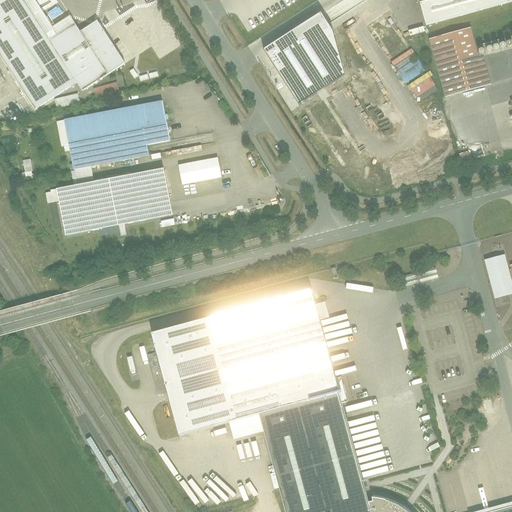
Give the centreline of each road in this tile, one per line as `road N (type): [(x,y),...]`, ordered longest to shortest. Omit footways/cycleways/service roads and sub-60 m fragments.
road 1 (residential): [(341,233),(0,326)]
road 2 (residential): [(341,233),(195,0)]
road 3 (residential): [(511,184),(341,233)]
